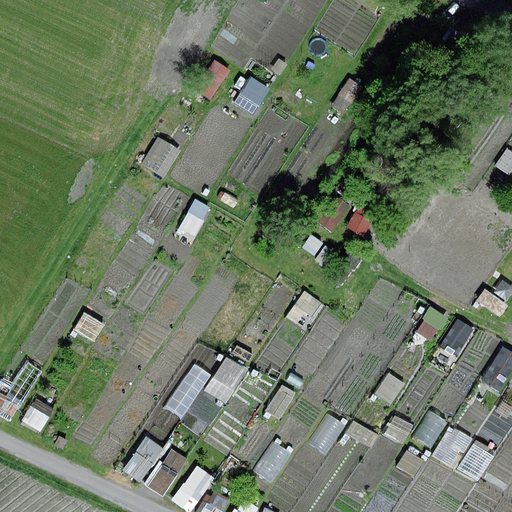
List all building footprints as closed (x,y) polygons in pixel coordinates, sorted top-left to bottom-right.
[(196,86),(213,97),(232,67),(215,56),(196,86)] [(240,91),(257,104),(270,87),(253,74),(240,91)] [(160,133),(143,161),(166,175),(184,147),(160,133)] [(200,158),(190,181),(211,190),(221,168),(200,158)] [(181,225),(198,233),(212,204),(195,196),(181,225)] [(439,338),(446,310),(428,305),(420,333),(439,338)] [(457,316),(443,346),(460,354),(474,324),(457,316)] [(485,383),(506,390),(511,372),(511,349),(498,345),(485,383)] [(227,399),(247,365),(226,353),(206,387),(227,399)] [(0,410),(11,418),(44,369),(28,358),(8,389),(1,385),(0,386),(0,410)] [(439,444),(446,418),(426,412),(419,439),(439,444)] [(445,427),(437,456),(459,462),(467,433),(445,427)] [(149,431),(123,467),(142,481),(169,445),(149,431)] [(382,434),(368,463),(388,474),(403,445),(382,434)] [(475,439),(459,464),(479,477),(495,451),(475,439)] [(273,478),(289,449),(275,441),(259,471),(273,478)] [(170,445),(146,482),(164,494),(189,456),(170,445)] [(394,472),(411,482),(426,458),(408,448),(394,472)] [(197,510),(212,470),(193,463),(177,503),(197,510)] [(196,510),(201,511),(223,511),(231,499),(207,487),(196,510)] [(241,495),(232,511),(254,511),(259,504),(241,495)]
